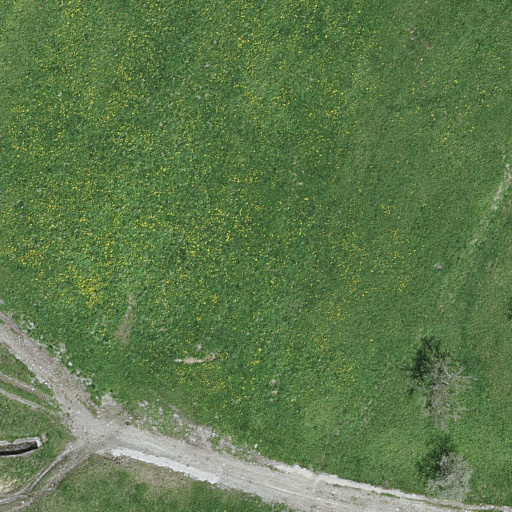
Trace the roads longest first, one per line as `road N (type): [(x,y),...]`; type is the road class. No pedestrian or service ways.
road 1 (track): [(0,323),(126,428),(223,463),(442,511)]
road 2 (track): [(126,428),(93,438),(0,503)]
